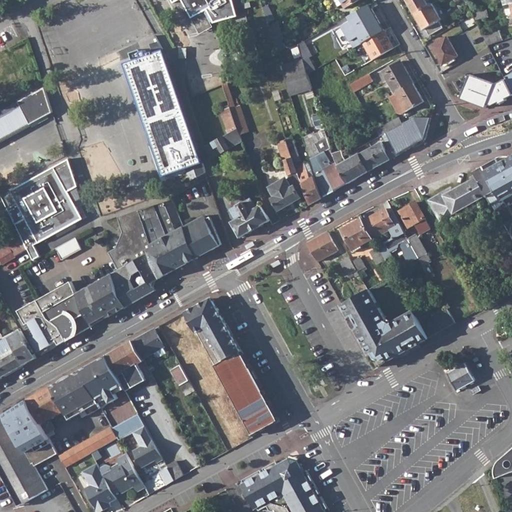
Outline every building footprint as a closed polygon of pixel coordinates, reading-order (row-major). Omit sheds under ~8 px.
[(172,0),(174,2),(176,0),(182,0),(192,17),(207,8),(215,22),(237,15),(232,0),(172,0)] [(407,0),(415,13),(429,5),(425,0),(407,0)] [(415,13),(419,21),(421,20),(426,28),(427,28),(431,35),(444,27),(440,20),(442,19),(433,3),(429,5),(415,13)] [(268,4),(263,7),(268,23),(275,20),(268,4)] [(349,32),(357,46),(364,42),(384,31),(372,9),(347,22),(352,30),(349,32)] [(487,9),(472,13),(473,14),(476,19),(489,16),(487,9)] [(278,21),(269,26),(278,55),(286,51),(282,37),(283,36),(278,21)] [(500,29),(484,35),(489,45),(504,40),(500,29)] [(384,31),(364,42),(376,63),(397,52),(384,31)] [(448,35),(432,44),(444,64),(459,55),(448,35)] [(170,69),(160,39),(151,43),(153,50),(149,52),(150,54),(125,63),(164,176),(177,171),(185,168),(189,180),(206,171),(192,132),(181,100),(170,69)] [(304,41),(299,44),(303,58),(308,73),(315,69),(320,67),(304,41)] [(14,61),(7,49),(0,52),(0,75),(17,66),(14,61)] [(303,58),(281,65),(291,96),(313,88),(312,86),(308,73),(303,58)] [(382,71),(395,93),(399,91),(414,82),(401,60),(382,71)] [(315,69),(308,73),(312,86),(320,83),(315,69)] [(369,73),(350,84),(354,91),(373,81),(369,73)] [(469,76),(461,97),(489,107),(497,86),(469,76)] [(497,89),(503,103),(511,98),(511,91),(505,78),(498,82),(501,87),(497,89)] [(414,82),(399,91),(390,96),(400,113),(403,114),(410,110),(425,102),(414,82)] [(226,83),(223,84),(229,104),(231,108),(235,106),(226,83)] [(0,140),(31,123),(53,111),(44,86),(0,110),(0,140)] [(231,108),(229,104),(222,107),(223,109),(220,110),(228,133),(205,146),(210,159),(242,141),(240,134),(238,127),(235,121),(231,108)] [(247,124),(244,118),(240,104),(235,106),(231,108),(235,121),(238,127),(247,124)] [(377,124),(374,125),(380,136),(384,134),(403,123),(399,117),(379,128),(377,124)] [(415,146),(426,140),(432,119),(415,117),(403,123),(384,134),(392,147),(395,146),(399,155),(415,146)] [(0,143),(7,139),(32,126),(31,123),(0,140),(0,143)] [(247,124),(238,127),(240,134),(249,131),(247,124)] [(298,135),(286,139),(292,156),(293,159),(294,163),(301,161),(296,148),(302,146),(298,135)] [(314,151),(315,155),(325,150),(329,156),(333,156),(333,153),(328,137),(315,143),(318,150),(314,151)] [(343,137),(339,139),(342,150),(344,157),(347,155),(348,154),(343,137)] [(286,138),(277,141),(283,159),(292,156),(286,139),(286,138)] [(382,141),(359,153),(369,171),(388,161),(399,155),(395,146),(392,147),(387,150),(382,141)] [(348,154),(347,155),(353,167),(359,177),(369,171),(359,153),(357,149),(348,154)] [(325,150),(310,158),(313,168),(317,177),(322,190),(324,196),(336,190),(323,168),(333,163),(329,156),(325,150)] [(342,150),(333,153),(335,162),(344,157),(342,150)] [(344,157),(335,162),(341,173),(347,184),(359,177),(353,167),(347,155),(344,157)] [(483,165),(501,196),(511,190),(511,156),(505,160),(504,156),(502,156),(501,156),(501,157),(500,157),(499,157),(498,158),(483,165)] [(69,159),(2,197),(8,208),(17,203),(39,241),(82,218),(68,191),(77,187),(69,159)] [(302,197),(306,195),(296,167),(294,163),(293,159),(284,162),(288,175),(286,177),(285,176),(268,187),(274,196),(272,198),(279,211),(302,198),(302,197)] [(309,162),(305,163),(310,177),(314,176),(309,162)] [(333,163),(323,168),(336,190),(347,184),(341,173),(335,162),(333,163)] [(296,167),(306,195),(310,205),(323,197),(314,176),(310,177),(305,163),(302,164),(296,167)] [(487,195),(492,203),(502,198),(501,196),(483,165),(474,171),(477,177),(487,195)] [(451,186),(449,187),(461,210),(487,195),(477,177),(453,190),(451,186)] [(430,200),(441,220),(461,210),(449,187),(437,193),(438,195),(430,200)] [(511,190),(501,196),(502,198),(502,200),(511,194),(511,190)] [(238,231),(241,237),(269,220),(261,206),(257,208),(251,198),(246,201),(243,196),(234,202),(236,206),(231,209),(237,219),(232,222),(238,231)] [(502,198),(492,203),(496,209),(504,203),(502,200),(502,198)] [(150,206),(138,210),(152,250),(148,252),(159,280),(162,278),(181,267),(198,258),(197,256),(183,226),(179,216),(172,200),(150,206)] [(417,202),(401,211),(409,226),(415,223),(421,234),(431,228),(417,202)] [(386,208),(364,220),(374,238),(390,229),(394,237),(378,246),(385,259),(392,256),(391,253),(398,249),(400,243),(406,253),(405,253),(410,263),(419,258),(408,238),(395,215),(390,217),(386,208)] [(119,247),(109,251),(113,260),(118,269),(115,271),(116,272),(121,287),(122,291),(124,296),(128,303),(129,305),(157,290),(156,287),(155,285),(158,280),(159,280),(148,252),(152,250),(138,210),(118,216),(123,232),(119,247)] [(207,222),(205,216),(183,226),(197,256),(222,245),(211,220),(207,222)] [(364,220),(362,218),(343,229),(354,249),(374,238),(364,220)] [(328,231),(307,243),(318,261),(338,250),(328,231)] [(417,233),(408,238),(419,258),(430,278),(436,274),(430,263),(433,261),(417,233)] [(77,236),(56,248),(63,261),(83,250),(77,236)] [(10,246),(0,252),(0,255),(4,263),(16,257),(10,246)] [(385,259),(378,246),(370,251),(377,264),(385,259)] [(352,261),(350,256),(341,261),(348,274),(350,277),(354,275),(352,272),(357,270),(352,261)] [(359,257),(352,261),(357,270),(360,275),(362,278),(368,275),(364,270),(366,269),(359,257)] [(112,272),(84,289),(99,319),(108,314),(109,316),(119,310),(112,297),(119,292),(113,273),(112,272)] [(116,272),(113,273),(119,292),(122,291),(121,287),(116,272)] [(71,281),(38,300),(41,306),(40,306),(47,318),(48,317),(60,327),(67,340),(79,333),(83,329),(89,319),(85,313),(86,311),(77,293),(71,281)] [(369,288),(368,289),(403,353),(429,338),(421,324),(414,310),(393,322),(388,321),(369,288)] [(84,289),(77,293),(86,311),(85,313),(89,319),(92,325),(100,321),(99,319),(84,289)] [(368,289),(341,303),(377,367),(403,353),(368,289)] [(122,291),(119,292),(121,297),(123,301),(126,306),(129,305),(128,303),(124,296),(122,291)] [(119,292),(112,297),(119,310),(126,306),(123,301),(121,297),(119,292)] [(36,297),(17,307),(36,341),(40,343),(44,344),(49,344),(53,343),(57,341),(59,344),(67,340),(60,327),(48,317),(47,318),(40,306),(41,306),(38,300),(36,297)] [(207,299),(185,311),(197,333),(214,365),(241,350),(213,300),(207,299)] [(448,309),(421,324),(429,338),(455,323),(448,309)] [(83,329),(79,333),(92,325),(89,319),(83,329)] [(155,328),(133,340),(143,358),(155,352),(157,357),(166,352),(164,347),(165,347),(155,328)] [(0,366),(5,375),(15,369),(24,365),(24,364),(26,363),(36,357),(21,330),(2,341),(0,334),(0,366)] [(133,340),(106,355),(122,384),(126,391),(146,379),(137,364),(144,360),(143,358),(133,340)] [(40,343),(36,341),(43,353),(59,344),(57,341),(53,343),(49,344),(44,344),(40,343)] [(241,350),(214,365),(215,366),(221,377),(230,393),(252,435),(279,420),(241,350)] [(106,355),(79,369),(100,407),(118,398),(113,389),(122,384),(106,355)] [(466,363),(448,373),(457,390),(476,380),(466,363)] [(180,364),(170,369),(179,385),(189,380),(180,364)] [(221,377),(215,366),(207,370),(222,397),(230,393),(221,377)] [(79,369),(57,382),(73,411),(74,412),(80,409),(78,404),(80,402),(87,415),(100,407),(79,369)] [(189,380),(179,385),(185,396),(195,391),(189,380)] [(57,382),(51,385),(64,410),(67,414),(73,411),(57,382)] [(51,385),(26,399),(32,409),(49,439),(55,436),(47,420),(64,410),(51,385)] [(471,391),(474,395),(482,390),(480,386),(471,391)] [(32,409),(11,421),(22,441),(19,442),(19,443),(25,454),(26,453),(33,449),(28,440),(35,436),(42,450),(52,445),(51,442),(49,439),(32,409)] [(73,411),(67,414),(70,420),(76,416),(74,412),(73,411)] [(138,413),(112,428),(117,438),(118,440),(132,432),(145,425),(138,413)] [(6,418),(0,421),(0,463),(22,504),(44,492),(48,490),(33,463),(31,464),(26,453),(25,454),(19,443),(19,442),(6,418)] [(145,425),(132,432),(140,446),(133,450),(142,466),(155,459),(157,462),(163,459),(145,425)] [(111,426),(73,447),(79,458),(90,453),(117,438),(112,428),(111,426)] [(73,447),(58,455),(64,467),(79,458),(73,447)] [(511,448),(498,460),(491,466),(495,475),(511,469),(511,448)] [(121,490),(122,493),(134,487),(137,492),(145,488),(131,463),(126,454),(119,458),(118,461),(119,463),(111,468),(110,465),(106,465),(99,469),(111,490),(118,486),(121,490)] [(326,511),(325,510),(328,509),(321,497),(318,498),(317,496),(320,495),(318,491),(315,486),(313,488),(311,486),(314,484),(308,473),(305,473),(299,462),(289,459),(278,465),(276,462),(263,469),(265,473),(263,474),(260,471),(243,481),(243,482),(243,483),(248,492),(251,491),(253,494),(250,496),(257,509),(259,511),(268,507),(272,504),(288,508),(289,511),(326,511)] [(176,461),(167,466),(168,468),(175,481),(184,476),(176,461)] [(0,472),(18,506),(20,506),(22,504),(0,463),(0,472)] [(111,490),(96,464),(82,472),(90,486),(85,489),(97,511),(102,511),(107,509),(106,507),(111,505),(110,503),(116,500),(113,494),(111,490)] [(168,468),(159,472),(166,486),(175,481),(168,468)] [(248,492),(243,483),(241,484),(254,510),(257,509),(250,496),(253,494),(251,491),(248,492)] [(121,490),(118,486),(111,490),(113,494),(121,490)]
